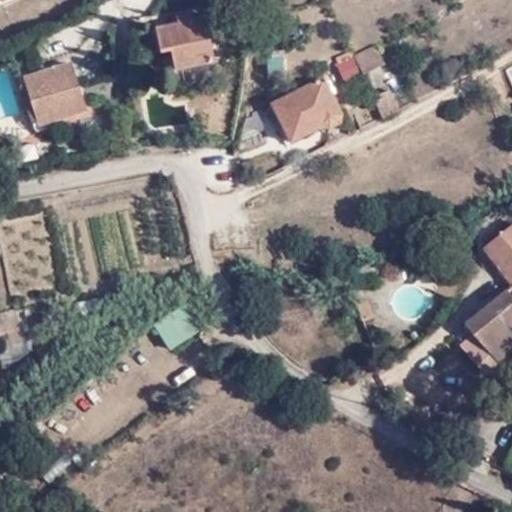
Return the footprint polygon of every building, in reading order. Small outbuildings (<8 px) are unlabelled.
[(180,26),(156,31),(160,54),(172,51),(176,71),(212,63),(204,21),(189,24),(188,16),(179,18),(180,26)] [(358,66),(376,58),(371,48),(354,57),(358,66)] [(25,80),(27,87),(38,124),(39,125),(84,112),(70,66),(25,80)] [(323,79),(273,105),(291,142),(321,128),(329,129),(338,124),(340,115),(323,79)] [(38,124),(27,87),(19,90),(30,127),(38,124)] [(373,99),(382,118),(397,110),(388,91),(373,99)] [(511,225),(482,250),(510,285),(511,283),(511,225)] [(374,282),(370,267),(345,275),(351,290),(374,282)] [(433,291),(453,300),(462,278),(443,269),(433,291)] [(468,324),(485,345),(500,362),(511,352),(511,298),(506,292),(468,324)] [(356,306),(361,321),(369,318),(364,303),(356,306)] [(500,362),(485,345),(467,358),(483,376),(500,362)]
